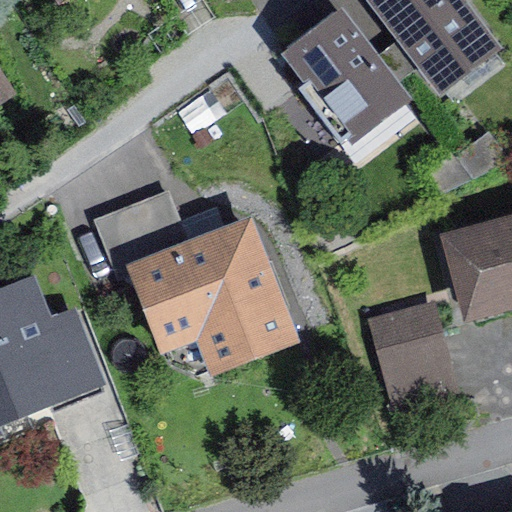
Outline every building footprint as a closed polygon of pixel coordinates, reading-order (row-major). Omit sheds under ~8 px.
[(49,0),(57,11),(72,0),(49,0)] [(498,51),(458,0),(364,0),(360,3),(392,44),(383,51),(404,77),(413,70),(436,100),(498,51)] [(375,58),(339,11),(280,57),(344,140),(309,168),(327,192),(422,118),(395,84),(404,77),(383,51),(375,58)] [(0,105),(15,96),(0,73),(0,105)] [(511,161),(490,133),(456,158),(470,176),(479,188),(511,163),(511,161)] [(456,158),(451,151),(420,175),(438,200),(470,176),(456,158)] [(153,361),(164,357),(169,369),(195,379),(204,375),(207,384),(299,347),(248,221),(187,245),(166,193),(97,221),(153,361)] [(511,314),(511,222),(435,243),(459,329),(511,314)] [(0,430),(106,388),(75,309),(50,320),(34,280),(0,293),(0,430)] [(462,400),(433,302),(362,322),(391,421),(462,400)]
